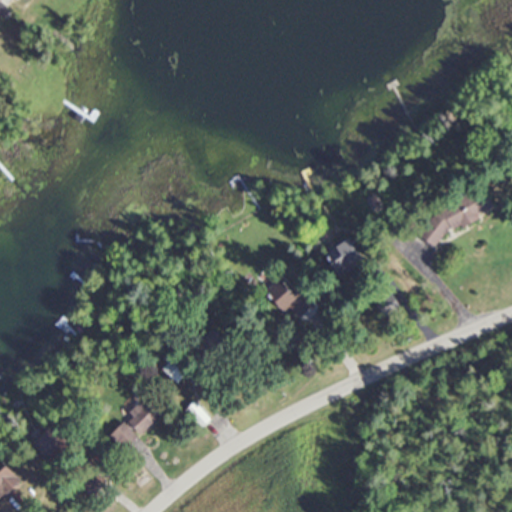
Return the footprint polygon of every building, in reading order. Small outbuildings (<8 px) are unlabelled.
[(335,274),(361,261),(349,236),(323,249),(335,274)] [(310,303),(273,272),(258,290),(296,321),(310,303)] [(173,383),(189,368),(172,350),(156,366),(173,383)] [(207,420),(193,402),(183,409),(197,428),(207,420)] [(64,451),(60,427),(35,431),(39,456),(64,451)] [(0,498),(19,482),(0,459),(0,498)] [(105,482),(88,470),(75,488),(92,500),(105,482)]
